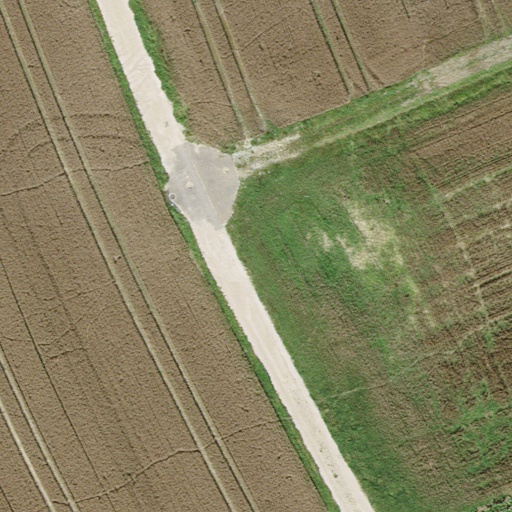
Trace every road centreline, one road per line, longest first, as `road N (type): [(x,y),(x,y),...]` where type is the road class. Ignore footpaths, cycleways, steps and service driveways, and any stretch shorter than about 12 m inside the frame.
road 1 (track): [(361,511),(187,185),(118,0)]
road 2 (track): [(187,185),(511,53)]
